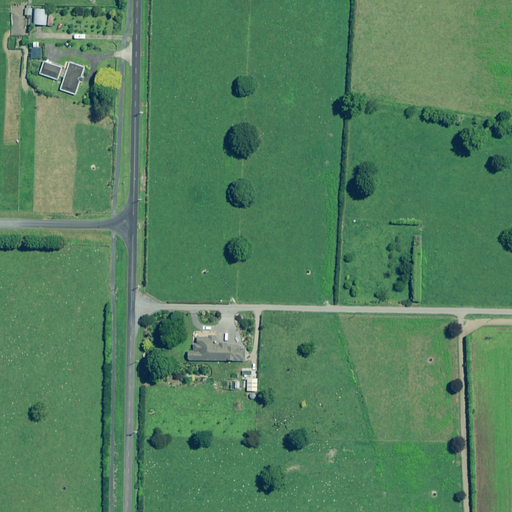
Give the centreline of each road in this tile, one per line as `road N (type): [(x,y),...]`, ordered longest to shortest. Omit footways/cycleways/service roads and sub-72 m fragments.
road 1 (unclassified): [(127,511),(133,225)]
road 2 (unclassified): [(133,225),(136,0)]
road 3 (unclassified): [(0,222),(133,225)]
